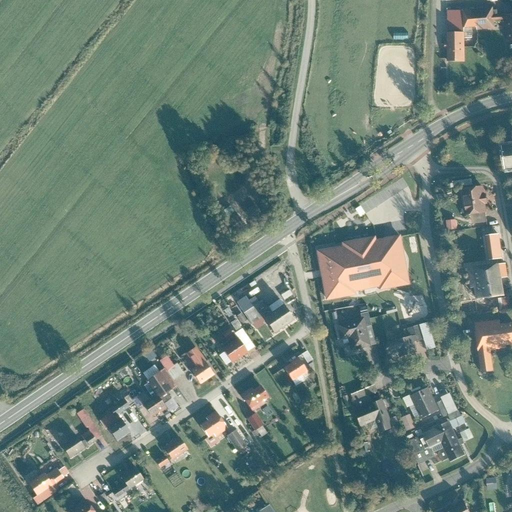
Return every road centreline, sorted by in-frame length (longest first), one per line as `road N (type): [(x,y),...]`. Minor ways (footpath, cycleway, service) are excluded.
road 1 (residential): [(289,229),(312,328),(86,478)]
road 2 (secondary): [(0,426),(289,229)]
road 3 (track): [(305,218),(293,182),(293,131),(312,0)]
road 4 (residential): [(429,170),(430,238),(454,360)]
road 5 (secondary): [(289,229),(427,136)]
road 6 (residential): [(429,170),(496,179),(510,253)]
road 7 (residential): [(438,130),(431,91),(435,0)]
